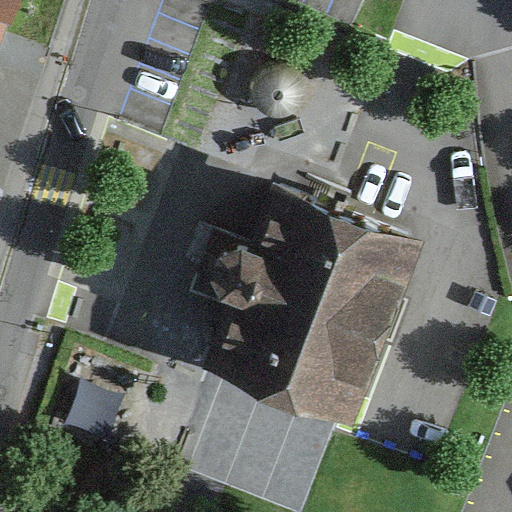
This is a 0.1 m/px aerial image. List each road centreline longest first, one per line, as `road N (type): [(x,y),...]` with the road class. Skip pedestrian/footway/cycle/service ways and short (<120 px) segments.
road 1 (residential): [(126,0),(0,396)]
road 2 (unknown): [(474,0),(511,123)]
